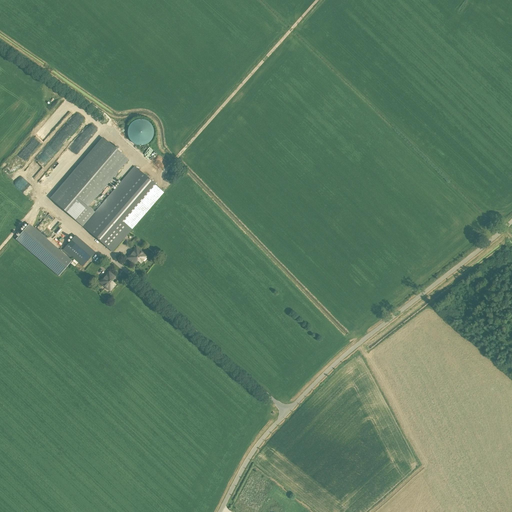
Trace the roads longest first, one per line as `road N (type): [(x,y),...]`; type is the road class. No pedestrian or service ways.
road 1 (unclassified): [(221,511),(256,448),(327,371),(511,222)]
road 2 (track): [(319,0),(159,179)]
